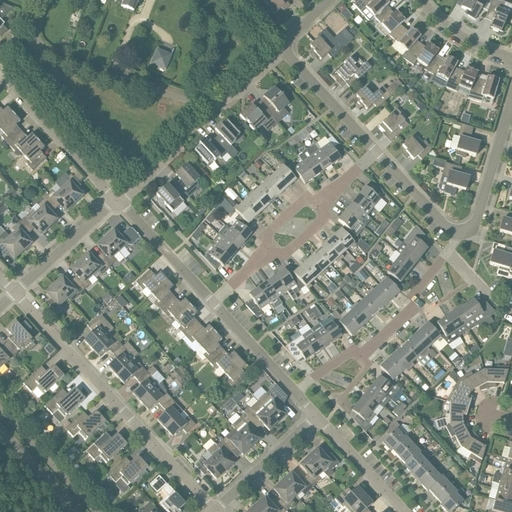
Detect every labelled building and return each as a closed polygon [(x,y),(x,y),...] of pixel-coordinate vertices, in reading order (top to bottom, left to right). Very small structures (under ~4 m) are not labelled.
[(133,13),(138,0),(124,0),(121,8),(133,13)] [(284,11),(290,6),(286,1),(287,0),(264,0),(263,1),(275,15),(281,9),(284,11)] [(358,0),(352,5),(360,14),(366,8),(374,18),(385,8),(389,4),(385,0),(358,0)] [(475,20),(482,8),(480,6),(478,0),(462,0),(465,2),(461,8),(466,10),(464,14),(475,20)] [(501,32),(509,14),(502,11),(502,9),(502,7),(503,4),(492,0),(484,19),(493,23),(490,28),(501,32)] [(343,4),(338,9),(348,20),(353,16),(343,4)] [(392,15),(385,8),(374,18),(390,34),(388,35),(389,36),(400,26),(405,21),(396,12),(392,15)] [(408,33),(400,26),(389,36),(407,52),(406,53),(416,42),(421,37),(411,29),(408,33)] [(327,46),(319,38),(310,46),(314,50),(311,53),(316,58),(318,57),(321,60),(327,55),(331,59),(341,50),(332,41),(327,46)] [(425,48),(416,42),(406,53),(402,59),(413,67),(418,61),(426,67),(424,70),(425,71),(434,57),(438,51),(428,44),(425,48)] [(166,74),(171,54),(155,50),(148,68),(166,74)] [(444,87),(454,69),(458,63),(446,57),(444,62),(434,57),(425,71),(433,75),(429,83),(443,90),(444,87)] [(355,64),(350,58),(345,63),(346,64),(333,77),(339,84),(342,81),(350,89),(370,69),(366,65),(364,66),(359,60),(355,64)] [(475,79),(478,73),(466,68),(464,73),(454,69),(444,87),(457,92),(459,87),(470,91),(470,92),(475,79)] [(493,100),(499,81),(487,77),(485,82),(475,79),(470,92),(470,91),(469,93),(467,99),(481,103),(483,97),(493,100)] [(391,96),(402,86),(397,81),(386,90),(383,87),(373,96),(365,88),(356,96),(360,100),(357,103),(362,108),(364,107),(367,110),(373,105),(377,109),(391,96)] [(289,104),(275,89),(269,95),(267,93),(263,97),(264,99),(259,103),(278,124),(288,114),(283,109),(289,104)] [(278,124),(259,103),(254,108),(252,105),(240,116),(255,133),(261,127),(267,134),(278,124)] [(422,114),(427,110),(422,104),(417,108),(422,114)] [(3,112),(0,108),(0,127),(14,115),(7,108),(3,112)] [(427,122),(433,116),(428,111),(422,116),(427,122)] [(396,119),(392,114),(379,126),(386,134),(389,131),(396,138),(409,126),(399,116),(396,119)] [(8,145),(22,132),(16,126),(20,122),(14,115),(0,127),(0,130),(4,135),(1,137),(8,145)] [(468,125),(470,117),(463,115),(461,123),(468,125)] [(240,135),(227,121),(221,127),(220,125),(215,130),(219,135),(214,140),(227,154),(232,159),(238,154),(231,146),(235,142),(234,141),(240,135)] [(474,129),(474,128),(461,124),(458,137),(460,137),(455,155),(461,157),(464,158),(466,154),(475,157),(479,143),(470,140),(473,129),(474,129)] [(289,137),(294,134),(291,129),(286,132),(289,137)] [(27,138),(22,132),(8,145),(15,152),(17,150),(23,155),(38,141),(32,134),(27,138)] [(295,146),(301,143),(297,138),(292,141),(295,146)] [(415,142),(411,138),(402,146),(406,150),(403,153),(408,158),(410,157),(413,160),(418,156),(422,161),(430,153),(431,148),(424,141),(422,143),(418,139),(415,142)] [(227,154),(214,140),(208,145),(204,140),(199,144),(200,146),(194,151),(208,165),(214,160),(215,162),(219,158),(221,159),(227,154)] [(33,172),(46,159),(40,152),(45,148),(38,141),(23,155),(28,161),(25,164),(33,172)] [(333,150),(330,144),(320,151),(331,166),(348,154),(340,145),(333,150)] [(331,166),(320,151),(316,145),(307,151),(312,157),(323,172),(331,166)] [(307,160),(302,154),(298,157),(303,163),(314,178),(323,172),(312,157),(307,160)] [(257,171),(263,166),(259,162),(254,167),(257,171)] [(305,185),(314,178),(303,163),(294,169),(305,185)] [(462,169),(462,168),(445,163),(441,176),(448,178),(444,194),(453,197),(456,188),(465,191),(469,178),(460,175),(461,169),(462,169)] [(288,188),(296,180),(281,164),(277,168),(280,170),(275,174),(288,188)] [(189,198),(199,189),(197,181),(199,179),(186,165),(176,175),(181,181),(181,184),(178,186),(189,198)] [(288,188),(275,174),(271,178),(268,176),(265,179),(280,195),(288,188)] [(74,204),(82,197),(75,188),(79,184),(71,175),(63,182),(66,186),(61,190),(74,204)] [(272,202),(280,195),(265,179),(262,182),(264,185),(259,189),(272,202)] [(172,190),(167,186),(164,188),(157,190),(158,194),(156,195),(159,199),(161,205),(164,204),(173,213),(189,198),(178,186),(174,190),(172,190)] [(373,208),(380,199),(366,187),(359,196),(373,208)] [(272,202),(259,189),(255,193),(252,191),(249,194),(264,210),(272,202)] [(10,198),(14,194),(11,190),(6,194),(10,198)] [(74,204),(61,190),(56,195),(53,191),(45,199),(53,208),(58,204),(66,212),(74,204)] [(256,217),(264,210),(249,194),(246,197),(248,199),(243,203),(256,217)] [(366,216),(373,208),(359,196),(352,204),(366,216)] [(48,228),(57,220),(49,212),(53,208),(45,199),(37,206),(41,209),(36,214),(48,228)] [(256,217),(243,203),(239,208),(237,205),(233,209),(248,225),(256,217)] [(360,225),(366,216),(352,204),(345,212),(360,225)] [(201,220),(205,216),(201,211),(197,216),(201,220)] [(352,233),(360,225),(345,212),(338,221),(352,233)] [(48,228),(36,214),(31,219),(27,215),(20,222),(28,231),(32,227),(40,236),(48,228)] [(209,226),(215,219),(211,215),(205,222),(209,226)] [(511,221),(503,219),(499,232),(511,235),(511,221)] [(385,231),(390,226),(384,221),(379,226),(385,231)] [(23,251),(31,244),(23,235),(28,231),(20,222),(12,229),(15,233),(10,238),(23,251)] [(244,242),(252,234),(237,222),(230,230),(244,242)] [(381,237),(385,231),(379,226),(375,232),(381,237)] [(420,258),(427,249),(429,242),(415,228),(403,244),(420,258)] [(237,251),(244,242),(230,230),(223,239),(237,251)] [(353,249),(356,246),(341,230),(333,237),(346,251),(351,247),(353,249)] [(122,239),(114,231),(105,238),(118,252),(123,248),(126,251),(134,244),(126,235),(122,239)] [(195,242),(201,235),(197,231),(191,238),(195,242)] [(237,251),(223,239),(219,235),(212,243),(216,247),(230,259),(237,251)] [(340,261),(344,258),(341,255),(346,251),(333,237),(325,245),(340,261)] [(23,251),(10,238),(5,242),(2,239),(0,240),(0,252),(2,255),(7,251),(15,259),(23,251)] [(109,268),(116,260),(113,257),(118,252),(105,238),(97,246),(105,255),(100,259),(109,268)] [(365,255),(371,248),(361,240),(357,245),(365,255)] [(414,266),(420,258),(403,244),(397,253),(401,256),(414,266)] [(337,264),(340,261),(325,245),(317,252),(330,266),(335,262),(337,264)] [(223,267),(230,259),(216,247),(209,255),(223,267)] [(511,249),(505,247),(505,248),(503,254),(494,251),(490,265),(499,267),(497,275),(510,279),(511,271),(511,249)] [(324,275),(328,272),(326,270),(330,266),(317,252),(309,259),(324,275)] [(96,263),(88,254),(80,262),(92,276),(98,271),(101,275),(109,268),(100,259),(96,263)] [(407,275),(414,266),(401,256),(394,264),(407,275)] [(321,279),(324,275),(309,259),(301,267),(314,280),(319,276),(321,279)] [(83,291),(91,284),(88,280),(92,276),(80,262),(71,270),(79,278),(75,282),(83,291)] [(400,283),(407,275),(394,264),(387,273),(400,283)] [(308,290),(312,287),(310,285),(314,280),(301,267),(293,274),(306,289),(308,290)] [(290,277),(285,270),(276,277),(287,292),(293,301),(297,298),(291,289),(296,285),(301,293),(306,289),(293,274),(290,277)] [(156,277),(150,271),(136,284),(143,291),(146,289),(151,295),(166,281),(160,273),(156,277)] [(362,285),(368,280),(362,273),(356,277),(362,285)] [(127,287),(135,279),(130,274),(122,281),(127,287)] [(278,298),(287,292),(276,277),(267,283),(278,298)] [(391,300),(400,293),(385,277),(381,280),(378,285),(391,300)] [(70,286),(63,278),(54,285),(67,299),(72,295),(75,298),(83,291),(75,282),(70,286)] [(161,310),(175,298),(169,291),(173,287),(166,281),(151,295),(157,300),(154,303),(161,310)] [(269,304),(278,298),(267,283),(258,289),(269,304)] [(57,315),(65,307),(62,304),(67,299),(54,285),(46,293),(54,302),(49,306),(57,315)] [(332,295),(337,290),(332,285),(327,290),(332,295)] [(391,300),(378,285),(374,291),(372,288),(369,291),(383,308),(391,300)] [(258,320),(263,316),(260,311),(269,304),(258,289),(249,295),(253,301),(245,306),(258,320)] [(375,315),(383,308),(369,291),(365,295),(367,297),(363,301),(375,315)] [(180,304),(175,298),(161,310),(167,318),(170,315),(176,321),(191,307),(184,300),(180,304)] [(496,313),(483,298),(476,303),(474,300),(464,306),(473,320),(479,316),(487,327),(494,322),(490,317),(496,313)] [(375,315),(363,301),(358,305),(356,303),(353,306),(368,322),(375,315)] [(314,315),(319,312),(315,306),(310,309),(314,315)] [(360,330),(368,322),(353,306),(349,309),(351,312),(347,316),(360,330)] [(464,326),(473,320),(464,306),(455,312),(464,326)] [(185,337),(199,324),(193,318),(197,314),(191,307),(176,321),(181,327),(178,329),(185,337)] [(467,330),(464,326),(455,312),(446,318),(455,332),(458,336),(467,330)] [(360,330),(347,316),(342,320),(340,318),(337,321),(351,337),(360,330)] [(91,350),(111,334),(114,331),(101,317),(88,328),(93,333),(84,341),(91,350)] [(294,326),(300,323),(296,317),(291,321),(294,326)] [(446,338),(455,332),(446,318),(437,324),(446,338)] [(14,356),(32,340),(15,321),(6,330),(13,337),(4,345),(14,356)] [(332,343),(342,336),(332,323),(323,329),(332,343)] [(205,330),(199,324),(185,337),(192,344),(195,342),(200,348),(215,333),(209,326),(205,330)] [(439,343),(443,340),(431,327),(428,324),(420,331),(432,345),(437,341),(439,343)] [(323,349),(332,343),(323,329),(314,335),(323,349)] [(427,355),(430,351),(428,349),(432,345),(420,331),(412,338),(427,355)] [(210,363),(223,351),(218,344),(222,340),(215,333),(200,348),(205,353),(203,356),(210,363)] [(113,354),(122,346),(111,334),(91,350),(99,358),(109,350),(113,354)] [(314,355),(323,349),(314,335),(305,342),(314,355)] [(314,355),(305,342),(302,337),(293,344),(293,343),(284,349),(297,362),(303,358),(305,361),(314,355)] [(423,358),(427,355),(412,338),(404,346),(416,359),(421,355),(423,358)] [(50,344),(44,349),(51,356),(56,351),(50,344)] [(0,369),(14,356),(4,345),(0,348),(0,369)] [(116,376),(134,359),(122,346),(113,354),(117,359),(108,368),(116,376)] [(411,369),(414,366),(412,364),(416,359),(404,346),(396,353),(411,369)] [(472,356),(477,353),(473,347),(468,350),(472,356)] [(229,357),(223,351),(210,363),(216,371),(219,368),(224,374),(240,360),(233,353),(229,357)] [(407,372),(411,369),(396,353),(388,360),(401,374),(405,370),(407,372)] [(455,367),(462,361),(458,356),(451,362),(455,367)] [(137,381),(146,372),(134,359),(116,376),(124,385),(133,376),(137,381)] [(234,390),(248,377),(242,371),(246,367),(240,360),(224,374),(230,380),(227,382),(234,390)] [(395,384),(398,381),(396,378),(401,374),(388,360),(380,368),(387,376),(395,384)] [(185,375),(189,371),(184,366),(181,370),(185,375)] [(46,373),(41,367),(23,384),(31,393),(37,388),(43,396),(64,377),(56,368),(49,374),(47,372),(46,373)] [(140,403),(159,386),(151,377),(157,372),(152,367),(146,372),(137,381),(141,386),(132,394),(140,403)] [(508,371),(509,367),(495,367),(495,371),(483,371),(488,390),(496,388),(495,384),(503,384),(503,385),(501,393),(504,385),(508,371)] [(488,390),(483,371),(473,376),(471,373),(459,379),(472,393),(472,392),(479,388),(480,392),(488,390)] [(152,377),(160,384),(165,379),(157,372),(152,377)] [(452,382),(456,378),(451,372),(447,375),(452,382)] [(395,384),(387,376),(383,380),(380,377),(373,386),(385,396),(390,400),(399,389),(395,384)] [(472,393),(459,379),(446,401),(448,402),(468,408),(471,400),(467,399),(471,393),(472,393)] [(162,407),(171,399),(167,395),(161,384),(159,386),(140,403),(148,411),(157,403),(162,407)] [(276,385),(258,402),(278,423),(286,416),(278,406),(288,398),(276,385)] [(378,405),(385,396),(373,386),(366,394),(378,405)] [(67,395),(62,390),(44,407),(52,416),(58,411),(64,419),(85,400),(77,391),(70,396),(68,394),(67,395)] [(413,401),(418,397),(415,393),(410,397),(413,401)] [(372,413),(378,405),(366,394),(359,403),(372,413)] [(165,429),(179,416),(183,412),(171,399),(162,407),(166,412),(157,420),(165,429)] [(278,423),(258,402),(245,414),(256,426),(261,422),(269,431),(278,423)] [(466,417),(468,409),(448,402),(448,414),(444,414),(445,417),(434,420),(436,429),(443,426),(444,428),(445,428),(462,424),(461,415),(466,417)] [(365,434),(372,426),(368,423),(374,415),(372,413),(359,403),(352,412),(357,416),(353,420),(365,434)] [(404,411),(403,411),(398,407),(398,406),(392,413),(397,417),(404,411)] [(88,418),(84,413),(65,430),(73,439),(79,434),(85,441),(106,422),(98,413),(91,419),(89,417),(88,418)] [(256,426),(245,414),(231,426),(234,430),(251,448),(260,440),(252,431),(256,427),(257,428),(258,428),(256,426)] [(184,421),(179,416),(165,429),(173,438),(182,429),(186,434),(195,425),(188,417),(184,421)] [(466,431),(462,424),(463,424),(462,424),(445,428),(451,440),(455,438),(461,448),(475,435),(469,428),(466,431)] [(251,448),(234,430),(221,442),(230,451),(231,453),(231,452),(230,451),(234,447),(243,456),(251,448)] [(401,435),(396,431),(382,443),(389,451),(406,436),(403,433),(401,435)] [(399,458),(413,445),(408,441),(411,439),(407,435),(406,436),(389,451),(390,452),(392,451),(399,458)] [(484,447),(478,443),(481,441),(475,435),(461,448),(471,454),(469,458),(480,465),(481,461),(485,447),(488,439),(487,439),(485,447),(484,447)] [(109,441),(104,436),(86,453),(94,462),(100,457),(106,464),(127,445),(119,436),(112,442),(110,440),(109,441)] [(230,451),(221,442),(216,446),(215,444),(206,452),(212,458),(225,472),(233,464),(225,455),(230,451)] [(417,450),(413,445),(399,458),(405,466),(404,467),(405,468),(421,453),(423,452),(419,448),(417,450)] [(326,458),(318,449),(309,457),(323,472),(327,468),(331,472),(339,464),(330,454),(330,455),(326,458)] [(411,475),(425,462),(422,458),(424,456),(421,453),(405,468),(411,475)] [(313,488),(322,480),(318,476),(323,472),(309,457),(300,466),(309,475),(304,479),(313,488)] [(511,472),(511,461),(507,459),(499,457),(498,462),(506,464),(504,470),(511,472)] [(130,464),(125,458),(107,475),(115,484),(120,479),(127,487),(148,468),(140,459),(133,465),(132,462),(130,464)] [(225,472),(212,458),(207,463),(203,458),(195,466),(203,475),(208,471),(216,480),(225,472)] [(419,483),(433,470),(429,466),(431,464),(428,460),(425,462),(411,475),(419,483)] [(448,468),(453,464),(450,460),(445,464),(448,468)] [(437,475),(433,470),(419,483),(426,491),(442,476),(440,473),(437,475)] [(511,483),(511,472),(504,470),(502,476),(495,473),(493,478),(511,483)] [(300,483),(292,474),(283,482),(296,496),(301,492),(304,496),(313,488),(304,479),(300,483)] [(435,498),(449,485),(445,480),(447,478),(444,474),(442,476),(426,491),(427,492),(429,490),(435,498)] [(185,505),(159,476),(149,485),(157,494),(162,489),(169,496),(168,497),(169,499),(163,505),(167,509),(165,510),(166,511),(179,511),(185,505)] [(511,494),(511,483),(493,478),(492,483),(499,485),(498,491),(511,494)] [(286,511),(295,504),(292,500),(296,496),(283,482),(274,490),(282,499),(278,503),(286,511)] [(453,489),(449,485),(435,498),(442,505),(441,507),(442,508),(458,493),(459,491),(456,487),(453,489)] [(349,495),(345,490),(348,488),(347,487),(334,499),(339,504),(343,501),(350,509),(365,496),(357,487),(349,495)] [(511,506),(511,494),(498,491),(495,501),(511,506)] [(445,511),(452,511),(463,502),(458,498),(460,495),(458,493),(442,508),(445,511)] [(364,511),(373,504),(365,496),(350,509),(353,511),(364,511)] [(273,507),(265,498),(256,506),(261,511),(286,511),(278,503),(273,507)] [(511,511),(511,509),(511,506),(495,501),(492,511),(489,511),(488,511),(511,511)] [(158,511),(150,503),(139,511),(158,511)]
